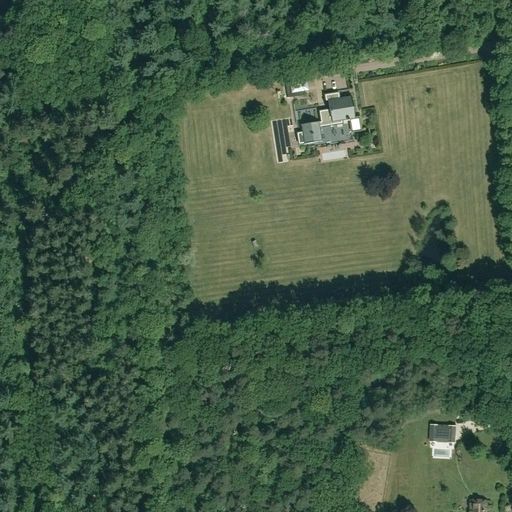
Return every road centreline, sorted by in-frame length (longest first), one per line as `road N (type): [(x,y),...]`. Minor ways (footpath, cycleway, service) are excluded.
road 1 (track): [(143,361),(123,199)]
road 2 (track): [(149,511),(143,361)]
